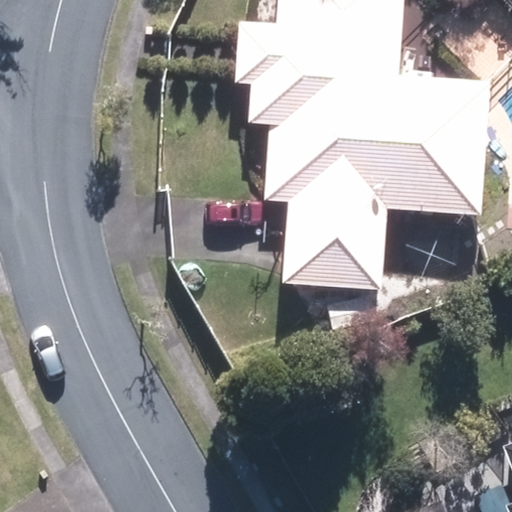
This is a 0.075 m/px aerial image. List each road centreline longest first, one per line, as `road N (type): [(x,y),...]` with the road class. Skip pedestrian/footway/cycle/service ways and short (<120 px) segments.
road 1 (residential): [(172,511),(76,318),(53,248),(42,127)]
road 2 (residential): [(42,127),(61,0)]
